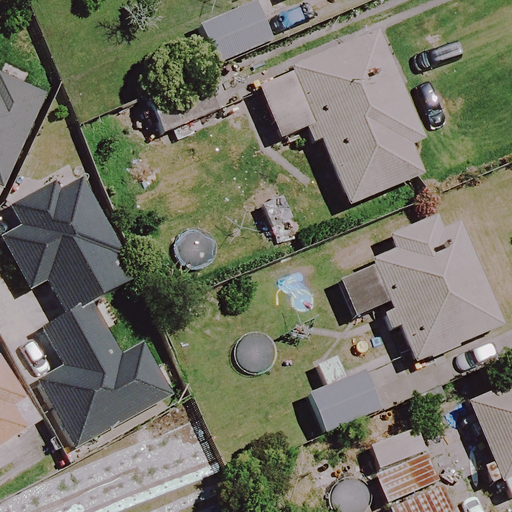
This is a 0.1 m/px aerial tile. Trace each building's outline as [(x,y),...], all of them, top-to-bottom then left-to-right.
[(258,6),(193,31),(207,70),(273,45),(258,6)] [(272,147),(297,137),(304,153),(314,149),(340,213),(414,183),(402,154),(414,149),(370,41),(249,90),(272,147)] [(0,193),(1,194),(44,99),(0,78),(0,193)] [(218,115),(206,83),(143,108),(156,140),(218,115)] [(47,284),(68,322),(92,309),(131,287),(117,263),(125,259),(82,181),(59,194),(54,185),(10,209),(20,228),(0,238),(0,239),(30,294),(47,284)] [(347,325),(368,316),(380,342),(392,337),(407,372),(495,334),(448,229),(437,234),(431,219),(382,240),(390,259),(329,286),(347,325)] [(68,322),(42,336),(63,374),(38,387),(75,454),(171,401),(142,348),(120,360),(92,309),(68,322)] [(359,370),(309,391),(326,430),(376,409),(359,370)] [(0,448),(31,429),(0,381),(0,448)] [(511,385),(458,407),(498,507),(511,501),(511,385)] [(437,511),(415,462),(366,484),(378,511),(437,511)]
